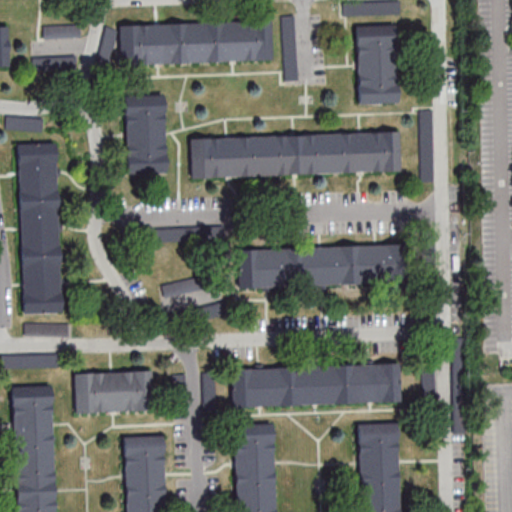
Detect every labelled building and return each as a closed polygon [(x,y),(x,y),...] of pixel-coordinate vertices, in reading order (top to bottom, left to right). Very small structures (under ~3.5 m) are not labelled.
[(271,60),(270,19),(126,23),(127,49),(121,49),(121,64),(271,60)] [(79,37),(79,24),(43,24),(43,37),(79,37)] [(397,103),(396,24),(355,24),(356,103),(397,103)] [(32,69),(76,69),(76,56),(32,56),(32,69)] [(164,93),(123,93),(124,174),(164,173),(164,93)] [(420,181),(434,181),(434,109),(420,109),(420,181)] [(5,128),(40,128),(40,115),(5,115),(5,128)] [(190,177),(400,171),(398,131),(189,137),(190,177)] [(16,143),(20,313),(59,312),(55,142),(16,143)] [(187,240),(187,226),(151,226),(151,240),(187,240)] [(401,244),(290,246),(290,248),(236,249),(237,287),(402,284),(401,244)] [(161,285),(165,298),(206,284),(202,271),(161,285)] [(23,335),(66,335),(66,322),(23,322),(23,335)] [(398,363),(230,367),(231,406),(399,402),(398,363)] [(422,392),(434,392),(434,367),(422,367),(422,392)] [(72,372),(73,412),(151,410),(150,370),(72,372)] [(203,408),(215,408),(215,374),(203,374),(203,408)] [(53,511),(51,385),(12,386),(14,511),(53,511)] [(273,511),(271,422),(233,423),(234,511),(273,511)] [(398,511),(397,422),(357,423),(359,511),(398,511)] [(123,435),(125,511),(164,511),(162,434),(123,435)]
